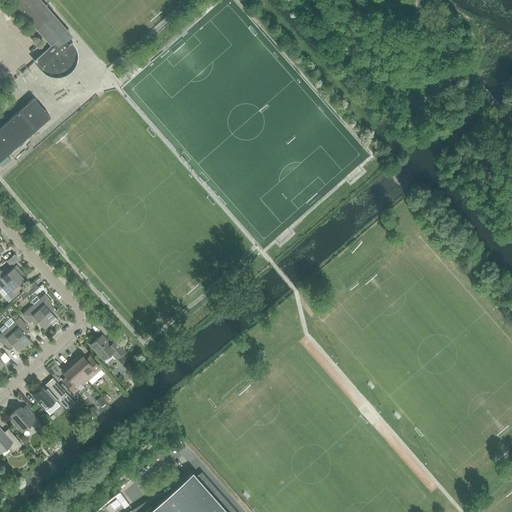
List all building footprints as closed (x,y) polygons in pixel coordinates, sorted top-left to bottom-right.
[(11,0),(16,5),(51,46),(34,61),(41,69),(45,73),(50,75),(55,76),(60,76),(65,74),(69,71),(73,67),(75,63),(76,57),(76,52),(74,47),(71,43),(67,46),(64,43),(72,36),(40,0),(11,0)] [(0,160),(18,144),(19,146),(24,141),(23,140),(36,128),(50,116),(33,97),(20,109),(16,113),(0,126),(0,160)] [(0,289),(20,271),(15,265),(12,267),(8,271),(5,267),(1,271),(0,270),(0,289)] [(20,271),(0,289),(0,292),(3,296),(6,294),(11,299),(19,292),(17,290),(22,286),(19,283),(23,279),(25,276),(20,271)] [(33,282),(22,292),(26,296),(28,295),(29,296),(38,288),(33,282)] [(30,301),(32,304),(49,324),(56,318),(53,316),(54,316),(50,311),(53,308),(49,304),(51,303),(44,294),(39,299),(36,296),(30,301)] [(49,324),(32,304),(21,314),(28,322),(30,321),(34,325),(37,322),(41,327),(42,327),(44,329),(49,324)] [(10,317),(3,323),(4,325),(6,327),(24,347),(30,342),(27,339),(28,339),(24,334),(27,332),(23,327),(25,325),(18,317),(13,321),(10,317)] [(0,330),(1,332),(0,332),(0,342),(3,345),(4,343),(8,348),(11,345),(15,350),(16,349),(18,352),(24,347),(6,327),(4,325),(0,328),(0,330)] [(101,334),(89,345),(102,360),(110,353),(115,359),(124,351),(115,340),(110,344),(101,334)] [(126,366),(134,359),(127,351),(120,358),(126,366)] [(75,358),(70,363),(86,380),(88,379),(92,383),(104,373),(100,368),(90,357),(85,361),(82,357),(78,361),(75,358)] [(86,380),(70,363),(65,367),(67,370),(63,374),(66,377),(62,381),(72,392),(86,380)] [(66,393),(52,378),(41,388),(41,387),(31,395),(44,409),(57,398),(59,400),(60,398),(65,394),(66,393)] [(105,403),(105,402),(101,398),(96,401),(100,406),(101,406),(105,403)] [(19,410),(17,408),(8,416),(21,431),(36,418),(25,405),(19,410)] [(81,405),(76,409),(85,419),(90,415),(87,411),(81,405)] [(92,406),(87,411),(90,415),(96,409),(94,407),(93,408),(92,406)] [(3,432),(0,429),(0,451),(6,446),(11,452),(21,444),(12,434),(8,438),(3,432)] [(100,511),(98,510),(95,511),(237,511),(202,472),(196,477),(193,474),(193,473),(153,508),(151,506),(152,506),(151,506),(147,501),(149,500),(149,499),(128,511),(100,511)]
